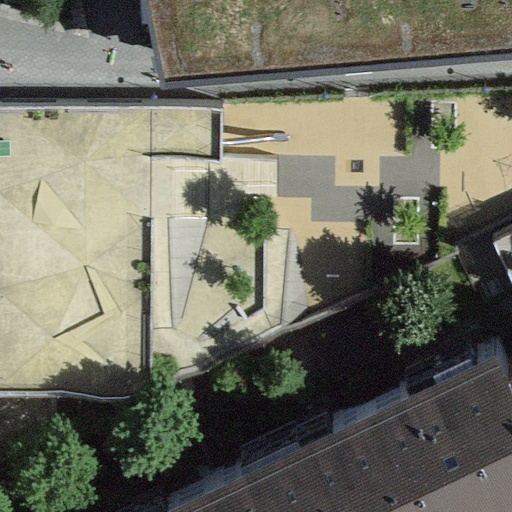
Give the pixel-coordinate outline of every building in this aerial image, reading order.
[(150,0),(161,53),(309,41),(305,0),(150,0)] [(511,0),(305,0),(309,41),(511,23),(511,0)] [(511,221),(496,229),(511,263),(511,221)] [(478,511),(510,497),(509,494),(511,492),(511,360),(499,333),(477,343),(479,347),(413,378),(412,374),(333,412),(334,415),(304,429),(343,511),(478,511)] [(128,511),(343,511),(304,429),(249,455),(247,452),(168,489),(169,493),(128,511)]
